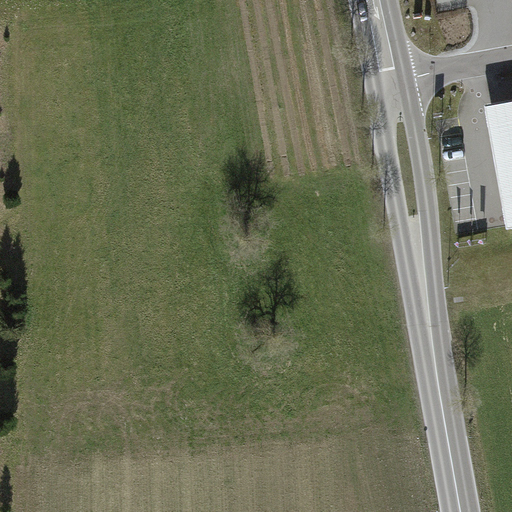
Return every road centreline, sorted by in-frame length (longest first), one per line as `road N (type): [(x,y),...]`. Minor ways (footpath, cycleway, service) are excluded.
road 1 (primary): [(465,511),(390,85)]
road 2 (residential): [(390,85),(511,60)]
